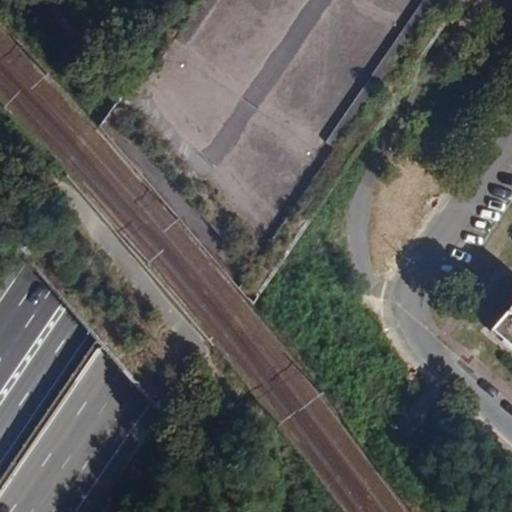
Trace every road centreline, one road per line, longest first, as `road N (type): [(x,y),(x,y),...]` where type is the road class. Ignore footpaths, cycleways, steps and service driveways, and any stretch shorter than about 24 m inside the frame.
road 1 (motorway): [(31,511),(384,0)]
road 2 (motorway): [(298,0),(0,435)]
road 3 (motorway): [(239,0),(0,346)]
road 4 (track): [(198,491),(227,391),(45,172)]
road 5 (residential): [(511,423),(409,324),(405,288),(511,139)]
road 6 (track): [(312,511),(394,435),(446,365)]
